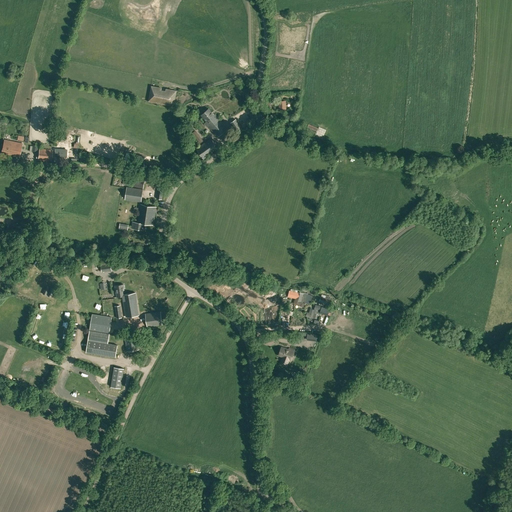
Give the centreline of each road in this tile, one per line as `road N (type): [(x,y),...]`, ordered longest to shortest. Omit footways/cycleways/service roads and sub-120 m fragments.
road 1 (unclassified): [(193,291),(163,265),(165,216),(179,182),(258,125),(266,36),(259,0)]
road 2 (track): [(0,285),(27,247),(32,185),(44,163),(112,166),(179,182)]
road 3 (unclassified): [(261,511),(249,348),(228,315),(193,291)]
road 4 (track): [(258,125),(294,125),(355,151),(404,158)]
road 5 (track): [(0,389),(117,435)]
